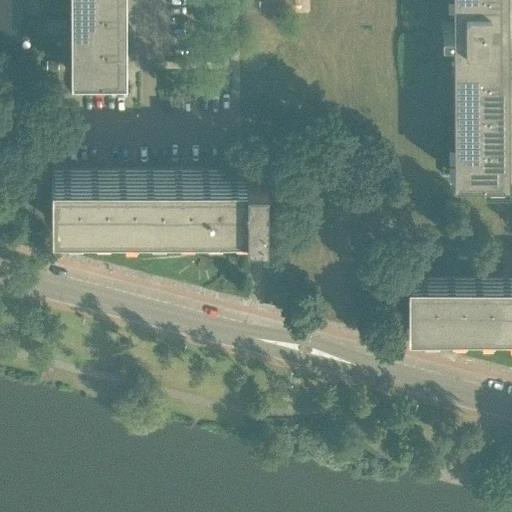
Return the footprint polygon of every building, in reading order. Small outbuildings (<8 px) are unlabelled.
[(125,73),(124,0),(69,0),(70,73),(125,73)] [(442,23),(442,26),(442,30),(451,30),(451,172),(481,172),(481,182),(507,182),(507,172),(506,172),(506,26),(505,0),(450,0),(450,23),(442,23)] [(59,59),(47,59),(47,72),(59,72),(59,59)] [(50,222),(246,221),(246,226),(247,226),(247,246),(255,246),(266,246),(266,166),(244,166),(244,169),(50,169),(50,222)] [(407,330),(511,329),(511,277),(406,278),(407,330)]
